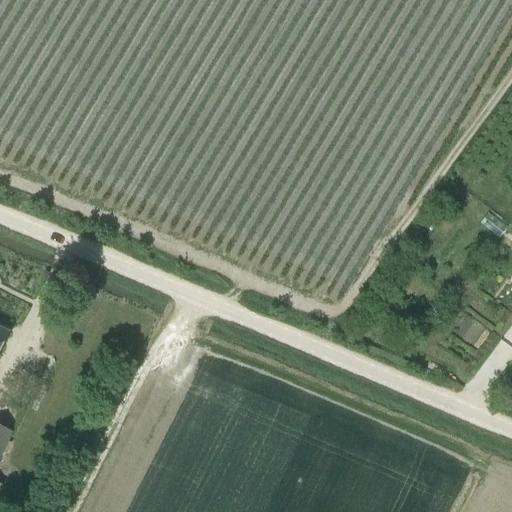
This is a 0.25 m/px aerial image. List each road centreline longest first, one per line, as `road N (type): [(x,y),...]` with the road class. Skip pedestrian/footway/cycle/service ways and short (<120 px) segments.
road 1 (track): [(0,175),(336,314),(511,77)]
road 2 (unclassified): [(511,431),(0,216)]
road 3 (track): [(77,511),(189,296)]
